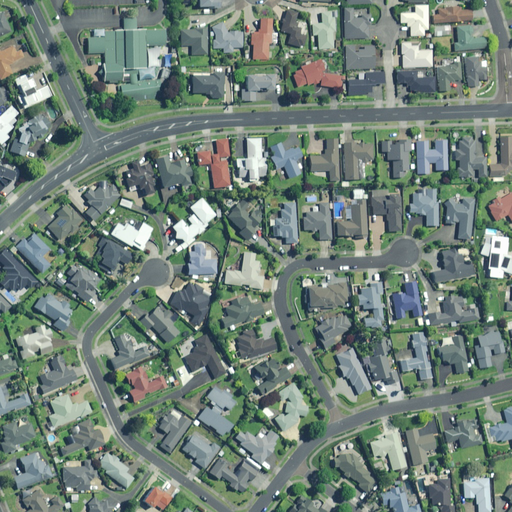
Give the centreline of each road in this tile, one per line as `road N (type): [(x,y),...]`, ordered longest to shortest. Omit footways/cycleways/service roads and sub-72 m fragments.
road 1 (residential): [(157,270),(95,329),(88,349),(127,436),(226,511)]
road 2 (residential): [(96,149),(188,122),(390,114)]
road 3 (residential): [(407,253),(308,263),(285,275),(286,319),(342,426)]
road 4 (residential): [(511,384),(342,426)]
road 5 (tertiary): [(96,149),(27,0)]
road 6 (tertiary): [(0,224),(96,149)]
